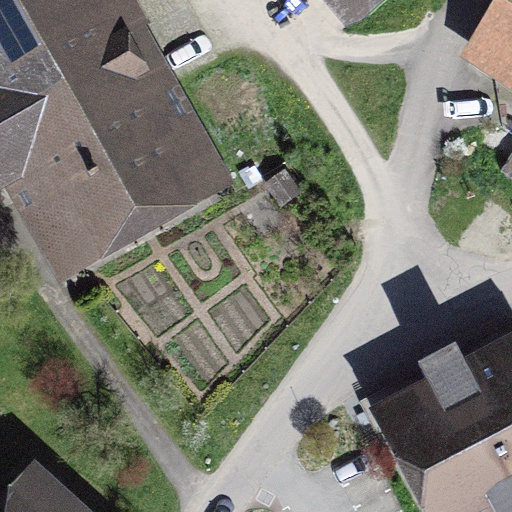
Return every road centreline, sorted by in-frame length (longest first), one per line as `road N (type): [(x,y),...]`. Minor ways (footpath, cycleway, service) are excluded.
road 1 (track): [(0,241),(45,281),(206,511)]
road 2 (unclassified): [(221,511),(403,248)]
road 3 (track): [(403,248),(365,163),(248,0)]
road 4 (unclassified): [(403,248),(437,70),(469,0)]
road 5 (track): [(276,31),(341,48),(451,36)]
